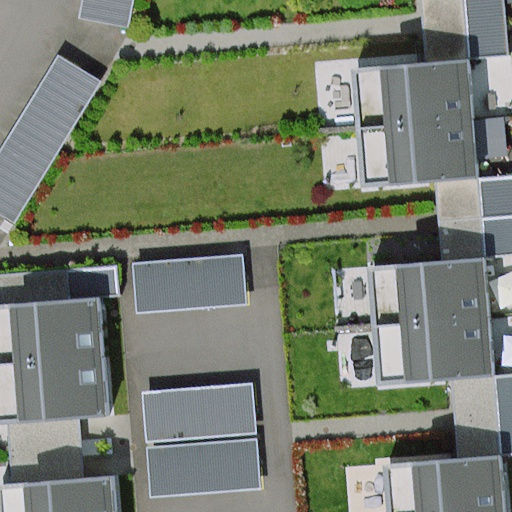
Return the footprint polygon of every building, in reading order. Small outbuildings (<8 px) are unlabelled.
[(85,0),(82,18),(129,27),(134,0),(85,0)] [(465,0),(471,61),(509,58),(504,0),(465,0)] [(60,55),(0,153),(0,212),(18,223),(104,81),(60,55)] [(471,61),(383,69),(392,181),(479,175),(471,61)] [(511,171),(479,175),(486,261),(511,258),(511,171)] [(134,265),(138,312),(247,303),(243,256),(134,265)] [(486,261),(398,269),(407,382),(497,376),(486,261)] [(100,300),(13,307),(21,420),(109,414),(100,300)] [(511,374),(497,376),(504,459),(511,458),(511,374)] [(144,395),(148,442),(257,433),(253,386),(144,395)] [(148,449),(152,497),(262,488),(258,440),(148,449)] [(508,511),(504,459),(418,465),(421,511),(508,511)] [(118,511),(116,478),(28,486),(29,511),(118,511)]
